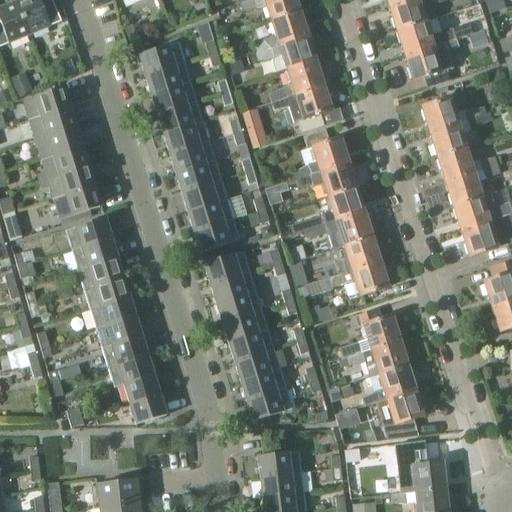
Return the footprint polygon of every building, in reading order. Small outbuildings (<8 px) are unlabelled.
[(0,45),(61,20),(52,0),(14,0),(0,6),(0,45)] [(251,0),(250,0),(237,5),(239,12),(255,10),(251,0)] [(293,0),(261,0),(268,21),(298,12),(293,0)] [(409,0),(387,7),(395,32),(424,23),(420,11),(453,0),(409,0)] [(483,0),(489,15),(502,11),(498,0),(483,0)] [(273,35),(250,47),(253,55),(269,49),(277,47),(306,37),(298,12),(268,21),(273,35)] [(395,32),(395,33),(403,57),(432,48),(439,45),(455,40),(470,35),(468,28),(453,32),(453,33),(439,36),(439,35),(429,38),(424,24),(424,23),(395,32)] [(129,41),(142,36),(138,26),(125,31),(129,41)] [(306,37),(277,47),(284,70),(314,61),(306,37)] [(503,56),(511,53),(511,38),(499,43),(503,56)] [(455,40),(439,45),(440,47),(444,54),(458,47),(456,42),(455,40)] [(183,62),(177,42),(167,45),(137,55),(143,75),(183,62)] [(216,54),(216,53),(213,42),(212,42),(211,42),(204,44),(207,54),(208,56),(215,54),(216,54)] [(403,57),(403,58),(411,82),(422,78),(426,90),(449,82),(445,70),(440,71),(436,59),(435,57),(444,54),(440,47),(439,45),(432,48),(403,57)] [(269,49),(253,55),(255,62),(271,59),(269,49)] [(219,66),(220,66),(216,53),(216,54),(215,54),(208,56),(211,67),(212,68),(219,66)] [(239,60),(227,64),(231,76),(243,72),(239,60)] [(68,78),(80,73),(75,61),(63,65),(68,78)] [(314,61),(284,70),(292,96),(322,86),(314,61)] [(149,95),(189,82),(183,62),(143,75),(149,95)] [(15,81),(20,94),(33,89),(28,76),(15,81)] [(220,94),(220,95),(229,93),(225,81),(224,81),(216,83),(220,94)] [(156,115),(195,102),(189,82),(149,95),(156,115)] [(285,98),(270,103),(273,112),(288,108),(294,124),(297,124),(301,135),(323,127),(319,114),(330,110),(322,86),(292,96),(285,98)] [(24,102),(30,122),(62,112),(63,111),(71,109),(65,89),(63,90),(24,102)] [(282,89),(267,95),(269,101),(270,103),(285,98),(282,89)] [(9,91),(0,95),(0,105),(13,100),(9,91)] [(231,105),(232,105),(229,94),(229,93),(220,95),(220,97),(223,104),(224,107),(231,105)] [(449,99),(420,108),(428,134),(485,115),(482,108),(480,108),(463,111),(454,114),(453,113),(449,99)] [(162,135),(202,122),(195,102),(156,115),(162,135)] [(62,112),(30,122),(36,141),(62,133),(63,133),(77,128),(71,109),(63,111),(62,112)] [(255,110),(243,113),(246,125),(258,121),(255,110)] [(485,115),(428,134),(436,159),(465,149),(460,134),(467,131),(491,121),(489,114),(486,115),(485,115)] [(233,135),(241,132),(237,120),(236,121),(230,123),(233,135)] [(168,155),(208,142),(202,122),(162,135),(168,155)] [(62,133),(36,141),(42,161),(62,155),(63,154),(83,148),(77,128),(63,133),(62,133)] [(307,166),(294,173),(296,180),(347,164),(346,161),(338,137),(328,140),(325,131),(303,138),(307,150),(310,149),(314,161),(314,163),(307,166)] [(243,144),(244,144),(241,132),(233,135),(236,143),(237,146),(243,144)] [(174,174),(214,161),(208,142),(168,155),(174,174)] [(38,175),(40,182),(63,175),(89,167),(83,148),(63,154),(62,155),(42,161),(46,173),(38,175)] [(465,149),(436,159),(444,183),(494,166),(492,158),(476,161),(469,163),(465,149)] [(244,173),(244,175),(252,172),(253,172),(249,160),(248,160),(240,163),(244,173)] [(180,194),(220,181),(214,161),(174,174),(180,194)] [(347,164),(296,180),(299,188),(312,186),(313,188),(322,185),(325,197),(354,187),(347,164)] [(494,166),(444,183),(452,208),(480,198),(476,183),(483,181),(497,174),(494,166)] [(50,187),(54,200),(63,197),(95,187),(89,167),(63,175),(40,182),(43,189),(50,187)] [(257,184),(253,172),(252,172),(244,175),(247,183),(248,187),(257,184)] [(186,213),(226,201),(220,181),(180,194),(186,213)] [(63,197),(54,200),(60,220),(62,226),(63,225),(91,217),(89,211),(101,207),(95,187),(63,197)] [(277,187),(265,190),(270,206),(282,202),(277,187)] [(320,215),(288,226),(292,235),(304,232),(311,229),(318,227),(324,225),(333,222),(362,212),(354,187),(325,197),(330,209),(319,212),(320,215)] [(480,198),(452,208),(460,233),(511,217),(511,216),(511,203),(507,205),(507,204),(499,207),(494,194),(480,198)] [(10,198),(0,201),(0,207),(2,215),(14,212),(10,198)] [(265,210),(261,198),(260,199),(253,201),(257,213),(263,211),(265,210)] [(192,233),(232,220),(226,201),(186,213),(192,233)] [(261,225),(269,222),(265,210),(263,211),(257,213),(261,225)] [(10,242),(21,238),(14,212),(2,215),(10,242)] [(333,222),(324,225),(332,250),(342,247),(370,237),(362,212),(333,222)] [(511,220),(511,217),(460,233),(468,259),(497,249),(506,246),(510,245),(506,231),(511,228),(511,220)] [(66,231),(72,251),(111,239),(105,219),(66,231)] [(198,252),(229,242),(238,239),(232,220),(192,233),(198,252)] [(264,237),(272,235),(269,227),(261,229),(264,237)] [(311,229),(304,232),(306,239),(313,237),(321,236),(318,227),(311,229)] [(345,262),(337,264),(337,266),(340,275),(341,275),(343,274),(359,269),(366,267),(378,263),(370,237),(342,247),(346,261),(345,262)] [(72,251),(78,271),(117,258),(111,239),(72,251)] [(273,263),(273,265),(280,263),(281,263),(277,251),(276,252),(270,254),(273,263)] [(247,270),(241,252),(232,255),(202,264),(207,282),(247,270)] [(14,256),(17,269),(25,266),(22,254),(14,256)] [(78,271),(84,290),(123,278),(117,258),(78,271)] [(492,279),(482,283),(490,308),(511,301),(511,261),(488,269),(492,279)] [(280,263),(273,265),(275,270),(277,277),(285,275),(284,273),(281,263),(280,263)] [(300,289),(296,290),(298,296),(300,300),(331,290),(331,289),(344,285),(349,299),(386,287),(378,263),(366,267),(359,269),(343,274),(341,275),(340,275),(311,284),(304,287),(304,288),(300,289)] [(25,266),(17,269),(20,281),(29,279),(25,266)] [(214,302),(253,290),(247,270),(207,282),(214,302)] [(306,285),(303,274),(291,278),(294,289),(306,285)] [(4,277),(7,290),(15,287),(12,275),(4,277)] [(123,278),(84,290),(90,310),(129,298),(123,278)] [(10,302),(19,300),(15,287),(7,290),(10,302)] [(220,322),(260,309),(253,290),(214,302),(220,322)] [(285,303),(285,304),(292,302),(293,302),(289,290),(288,291),(282,293),(285,303)] [(33,293),(25,295),(28,307),(37,305),(33,293)] [(90,310),(97,330),(135,318),(129,298),(90,310)] [(511,301),(490,308),(491,309),(498,333),(511,329),(511,301)] [(292,302),(285,304),(288,314),(289,316),(295,314),(296,314),(293,302),(292,302)] [(28,307),(32,320),(40,317),(37,305),(28,307)] [(226,342),(266,329),(260,309),(220,322),(226,342)] [(358,343),(338,349),(341,360),(346,358),(398,341),(390,317),(378,320),(375,311),(352,318),(354,324),(362,328),(366,340),(358,343)] [(15,316),(18,329),(27,326),(23,314),(15,316)] [(97,330),(103,350),(142,338),(135,318),(97,330)] [(22,341),(30,339),(27,326),(18,329),(22,341)] [(233,362),(272,349),(266,329),(226,342),(233,362)] [(296,342),(297,344),(304,342),(305,341),(301,329),(300,329),(293,332),(296,342)] [(45,333),(36,335),(40,348),(48,345),(45,333)] [(103,350),(109,370),(148,358),(142,338),(103,350)] [(304,342),(297,344),(300,353),(300,355),(308,353),(305,341),(304,342)] [(398,341),(346,358),(349,366),(363,364),(368,380),(378,377),(406,368),(398,341)] [(48,345),(40,348),(43,360),(52,358),(48,345)] [(239,381),(278,369),(272,349),(233,362),(239,381)] [(27,356),(30,368),(38,366),(35,353),(27,356)] [(115,389),(124,386),(154,377),(148,358),(109,370),(115,389)] [(33,380),(42,378),(38,366),(30,368),(33,380)] [(375,394),(360,400),(363,408),(414,391),(406,368),(378,377),(383,391),(375,394)] [(245,401),(285,389),(278,369),(239,381),(245,401)] [(317,380),(313,369),(312,369),(305,371),(308,380),(309,383),(316,381),(317,380)] [(56,372),(48,374),(51,387),(59,384),(56,372)] [(124,386),(131,407),(160,398),(154,377),(124,386)] [(320,392),(317,380),(316,381),(309,383),(312,392),(313,394),(319,392),(320,392)] [(59,384),(51,387),(54,399),(63,397),(59,384)] [(251,421),(281,412),(281,411),(291,408),(285,389),(245,401),(251,421)] [(338,389),(327,392),(331,404),(342,401),(338,389)] [(363,408),(353,411),(356,419),(366,416),(380,414),(384,428),(422,416),(414,391),(363,408)] [(166,416),(160,398),(131,407),(136,425),(166,416)] [(78,406),(67,410),(72,426),(83,423),(78,406)] [(357,450),(344,452),(346,464),(358,462),(357,450)] [(299,473),(296,453),(286,454),(255,458),(258,478),(299,473)] [(331,470),(340,469),(339,456),(330,457),(331,470)] [(28,459),(30,471),(39,470),(37,458),(28,459)] [(389,495),(446,488),(443,465),(412,468),(414,482),(403,483),(388,487),(389,495)] [(332,483),(341,482),(340,469),(331,470),(332,483)] [(31,484),(40,483),(39,470),(30,471),(31,484)] [(260,498),(301,493),(299,473),(258,478),(260,498)] [(98,507),(137,502),(135,480),(95,485),(98,507)] [(47,485),(50,511),(58,511),(61,511),(58,484),(47,485)] [(448,511),(446,488),(389,495),(390,503),(405,504),(416,503),(417,511),(448,511)] [(261,511),(303,511),(301,493),(260,498),(261,511)] [(336,510),(345,509),(343,496),(335,497),(336,510)] [(33,499),(35,511),(43,511),(42,498),(33,499)] [(98,511),(138,511),(137,502),(98,507),(98,511)] [(350,511),(374,511),(374,503),(350,505),(350,511)]
